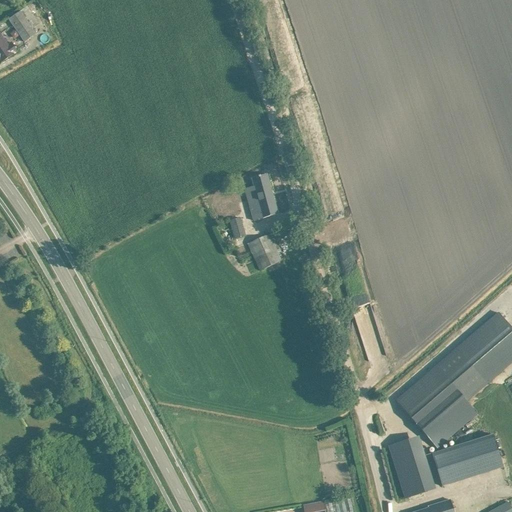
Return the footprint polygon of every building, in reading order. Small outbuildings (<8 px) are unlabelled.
[(9,19),(25,42),(36,35),(32,29),(39,24),(27,7),(9,19)] [(0,63),(17,52),(11,43),(8,45),(0,33),(0,63)] [(267,175),(251,179),(256,195),(247,198),(254,221),(278,214),(267,175)] [(240,179),(242,186),(251,183),(249,176),(240,179)] [(228,200),(217,203),(222,219),(233,216),(228,200)] [(245,235),(240,218),(229,221),(234,239),(245,235)] [(0,238),(0,248),(15,241),(11,233),(0,238)] [(269,234),(247,244),(259,271),(281,261),(269,234)] [(472,397),(511,362),(511,328),(499,313),(396,401),(437,449),(477,414),(466,400),(471,396),(472,397)] [(508,393),(493,392),(492,404),(508,405),(508,393)] [(492,435),(431,454),(441,486),(502,467),(492,435)] [(406,499),(427,492),(411,439),(389,446),(406,499)] [(326,511),(353,511),(350,499),(325,505),(326,511)] [(454,511),(450,499),(427,506),(428,507),(412,511),(454,511)] [(303,506),(304,511),(325,511),(324,502),(303,506)] [(511,511),(511,510),(508,502),(489,511),(511,511)]
